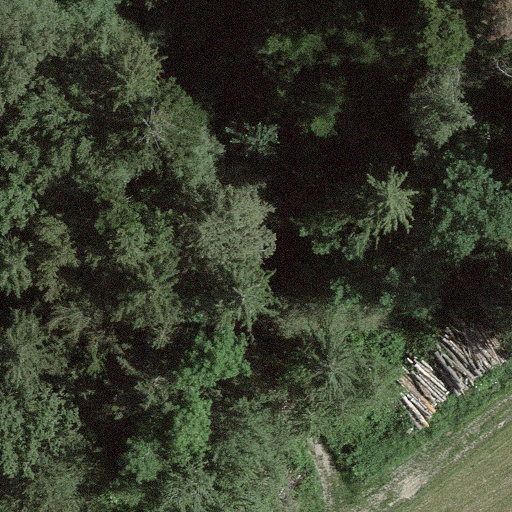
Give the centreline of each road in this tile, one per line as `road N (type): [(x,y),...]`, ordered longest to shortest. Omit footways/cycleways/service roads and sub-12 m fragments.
road 1 (track): [(359,510),(188,259),(150,134),(169,0)]
road 2 (track): [(511,406),(359,510)]
